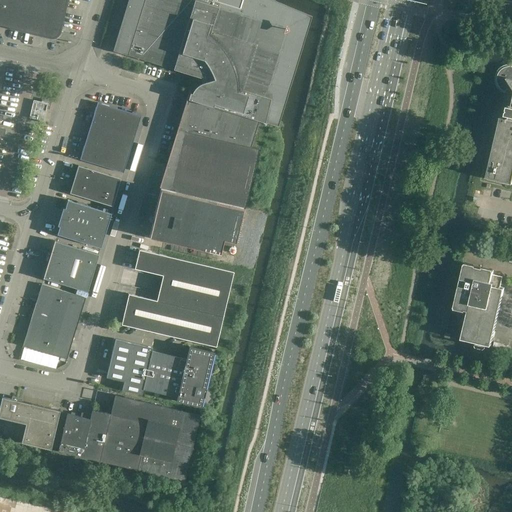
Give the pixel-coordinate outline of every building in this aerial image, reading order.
[(65,6),(66,0),(0,0),(0,25),(11,28),(40,34),(40,35),(50,37),(60,31),(64,14),(65,14),(66,8),(65,8),(65,6)] [(259,121),(278,126),(312,16),(272,0),(128,0),(113,51),(148,62),(203,79),(202,83),(195,87),(191,93),(190,93),(188,99),(189,99),(188,104),(186,103),(185,103),(184,106),(185,106),(186,106),(179,128),(178,128),(178,127),(177,131),(177,130),(178,131),(171,153),(171,152),(170,152),(166,164),(166,166),(167,166),(160,188),(243,207),(257,149),(259,149),(251,147),(259,121)] [(511,66),(510,66),(508,66),(506,66),(505,67),(504,67),(503,68),(502,69),(501,70),(500,70),(500,71),(499,72),(498,73),(498,74),(498,75),(497,76),(497,77),(497,78),(497,79),(497,81),(497,83),(498,84),(498,85),(499,86),(500,87),(501,89),(502,90),(504,91),(506,91),(506,89),(510,90),(511,92),(511,100),(511,106),(507,106),(505,115),(509,116),(508,118),(500,116),(490,160),(492,162),(492,164),(489,163),(486,177),(511,182),(511,66)] [(46,108),(49,109),(51,101),(42,99),(42,102),(34,100),(29,117),(43,121),(46,108)] [(80,159),(123,173),(141,116),(98,103),(91,123),(92,123),(90,131),(89,131),(83,150),(83,151),(81,158),(80,158),(80,159)] [(60,157),(53,180),(68,185),(75,162),(60,157)] [(121,179),(78,165),(72,187),(70,193),(112,206),(121,179)] [(234,246),(243,207),(160,188),(160,189),(149,236),(220,253),(221,248),(229,250),(228,250),(230,253),(233,253),(235,252),(236,249),(235,246),(234,246)] [(57,234),(99,247),(101,248),(111,213),(68,200),(62,218),(63,218),(60,226),(60,225),(57,234)] [(99,254),(55,241),(55,242),(53,249),(44,278),(87,292),(99,254)] [(223,316),(234,272),(139,249),(134,269),(163,275),(162,278),(161,285),(160,285),(160,286),(161,286),(159,292),(158,293),(159,294),(157,300),(223,316)] [(461,338),(486,344),(491,345),(504,287),(500,286),(502,276),(493,274),(493,270),(464,263),(454,307),(468,310),(461,338)] [(37,300),(36,302),(45,304),(80,315),(86,297),(42,284),(39,294),(39,295),(37,301),(37,300)] [(223,316),(157,300),(128,294),(126,305),(125,313),(124,313),(123,315),(124,315),(122,323),(122,322),(121,324),(216,346),(223,316)] [(80,315),(45,304),(36,302),(36,303),(37,303),(35,309),(34,309),(33,312),(34,312),(32,318),(31,318),(31,319),(75,332),(80,315)] [(67,359),(75,332),(31,319),(23,345),(67,359)] [(176,401),(177,401),(201,406),(203,397),(204,397),(204,396),(206,389),(206,388),(214,353),(189,347),(189,350),(186,349),(184,356),(187,356),(186,362),(151,354),(152,348),(115,339),(109,362),(110,363),(109,368),(108,368),(106,377),(123,381),(123,383),(124,383),(122,389),(121,389),(121,390),(141,395),(143,386),(177,394),(176,400),(176,401)] [(494,342),(493,348),(507,351),(508,345),(494,342)] [(111,413),(104,412),(102,424),(93,459),(184,481),(200,415),(115,395),(114,400),(112,399),(111,400),(111,404),(113,405),(111,413)] [(59,411),(51,409),(50,409),(50,408),(2,396),(0,404),(0,416),(26,423),(21,442),(50,449),(60,410),(59,410),(59,411)] [(58,451),(93,459),(102,424),(104,412),(92,409),(90,418),(89,418),(89,419),(81,417),(82,416),(67,413),(58,451)]
